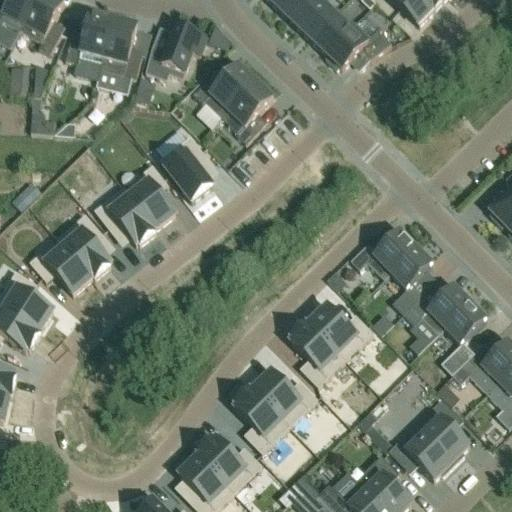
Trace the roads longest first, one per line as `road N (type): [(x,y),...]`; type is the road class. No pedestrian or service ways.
road 1 (residential): [(412,193),(255,339),(145,477),(106,492),(64,473),(41,420),(66,354),(109,308),(258,194),(334,115)]
road 2 (residential): [(487,0),(334,115)]
road 3 (residential): [(334,115),(226,9)]
road 4 (residential): [(511,296),(421,203)]
road 5 (residential): [(421,203),(511,115)]
road 6 (residential): [(226,9),(158,10),(107,0)]
